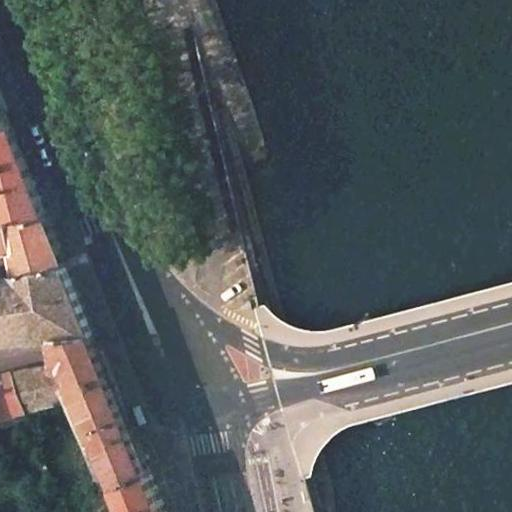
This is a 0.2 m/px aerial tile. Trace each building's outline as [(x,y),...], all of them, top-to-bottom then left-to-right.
[(0,128),(13,126),(0,86),(0,128)] [(0,222),(49,217),(13,126),(0,128),(0,222)] [(68,264),(49,217),(0,222),(0,251),(16,249),(18,257),(21,273),(68,264)] [(96,333),(68,264),(21,273),(0,277),(0,342),(58,337),(96,333)] [(102,350),(96,333),(58,337),(62,364),(67,363),(81,396),(89,416),(118,484),(151,473),(105,356),(102,350)] [(81,396),(67,363),(62,364),(14,372),(28,410),(68,399),(81,396)] [(0,417),(28,410),(14,372),(0,375),(0,417)] [(89,416),(81,396),(68,399),(77,421),(89,416)] [(165,511),(151,473),(118,484),(128,511),(165,511)]
